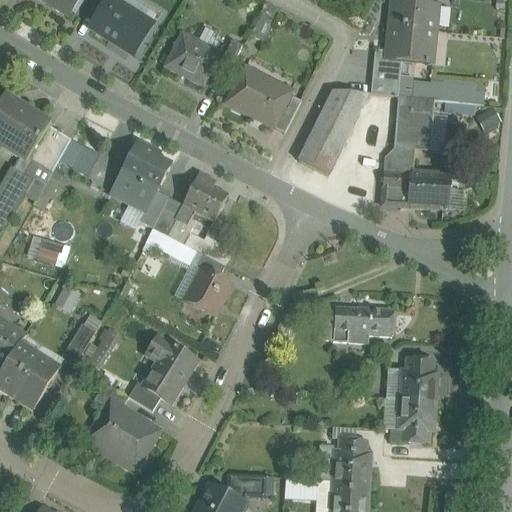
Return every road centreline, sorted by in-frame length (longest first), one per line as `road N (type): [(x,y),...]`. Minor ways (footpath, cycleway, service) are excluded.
road 1 (residential): [(316,207),(225,400),(179,479),(145,506),(121,504),(0,444)]
road 2 (residential): [(273,183),(0,37)]
road 3 (residential): [(287,0),(348,34),(273,183)]
road 4 (tertiary): [(510,316),(506,506)]
road 5 (residential): [(384,239),(510,316)]
road 6 (residential): [(511,229),(452,246),(384,239)]
